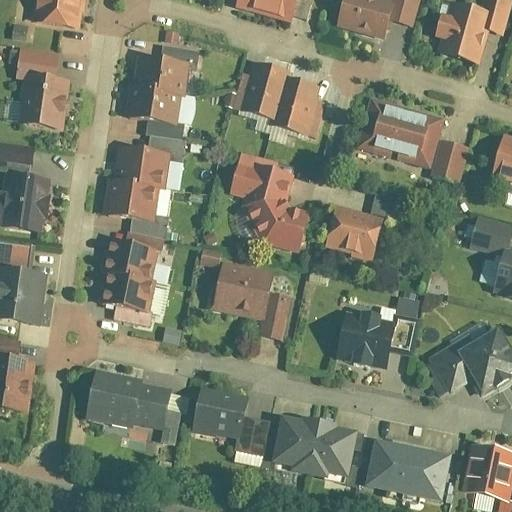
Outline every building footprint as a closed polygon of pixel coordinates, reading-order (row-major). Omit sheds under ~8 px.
[(84,0),(21,0),(18,23),(80,31),(84,0)] [(236,0),(232,16),(296,30),(302,0),(236,0)] [(389,0),(389,5),(366,0),(346,0),(338,36),(387,47),(391,27),(412,31),(419,0),(389,0)] [(485,0),(482,14),(448,6),(436,59),(479,69),(487,36),(495,38),(503,2),(496,0),(485,0)] [(12,71),(53,80),(57,58),(17,50),(12,71)] [(190,65),(140,58),(132,120),(181,127),(190,65)] [(292,75),(259,68),(247,120),(270,125),(268,132),(317,143),(323,121),(308,117),(315,85),(291,79),(292,75)] [(72,85),(26,79),(19,132),(64,138),(72,85)] [(448,121),(370,103),(357,160),(435,177),(448,121)] [(511,139),(504,137),(492,183),(511,188),(511,139)] [(178,157),(119,149),(109,221),(168,229),(178,157)] [(292,175),(242,163),(234,197),(247,200),(244,213),(264,245),(298,254),(306,218),(283,213),(292,175)] [(52,181),(0,174),(0,235),(44,241),(52,181)] [(339,209),(327,252),(375,265),(386,222),(339,209)] [(511,252),(502,250),(493,290),(511,294),(511,252)] [(163,257),(114,251),(106,314),(154,321),(163,257)] [(217,268),(219,258),(201,254),(199,265),(217,268)] [(47,279),(1,273),(0,277),(0,322),(40,328),(47,279)] [(278,287),(215,273),(206,313),(269,328),(278,287)] [(351,313),(340,364),(389,374),(399,323),(351,313)] [(468,342),(434,362),(455,396),(476,384),(485,398),(511,381),(511,353),(500,333),(472,349),(468,342)] [(0,356),(15,356),(15,344),(0,343),(0,356)] [(38,370),(0,364),(0,421),(30,426),(38,370)] [(181,403),(93,383),(84,422),(173,442),(181,403)] [(206,392),(197,435),(243,444),(251,401),(206,392)] [(361,438),(281,420),(268,478),(347,496),(361,438)] [(454,463),(375,445),(364,494),(442,511),(454,463)] [(511,501),(511,458),(473,449),(462,498),(510,509),(511,501)]
